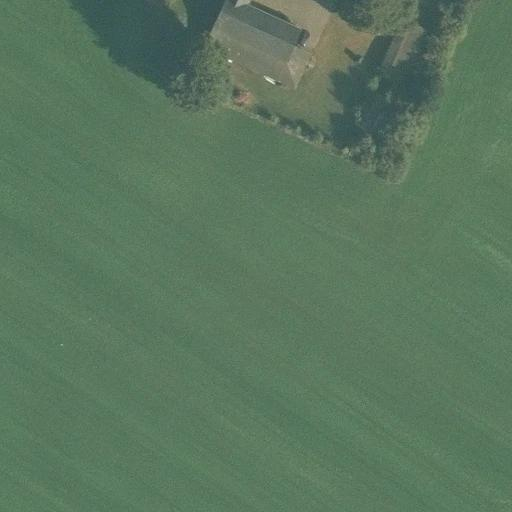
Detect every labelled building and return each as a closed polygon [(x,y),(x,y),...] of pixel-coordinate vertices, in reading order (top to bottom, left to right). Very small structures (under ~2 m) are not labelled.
[(142,0),(160,10),(165,0),(142,0)] [(224,0),(202,49),(294,90),(310,55),(294,48),(301,30),(247,7),(250,0),(224,0)] [(354,27),(377,37),(387,14),(364,4),(354,27)] [(381,144),(407,88),(402,86),(425,31),(400,21),(377,74),(387,79),(379,96),(369,92),(351,130),(381,144)] [(345,149),(343,154),(351,157),(353,153),(355,154),(361,141),(348,136),(343,148),(345,149)]
